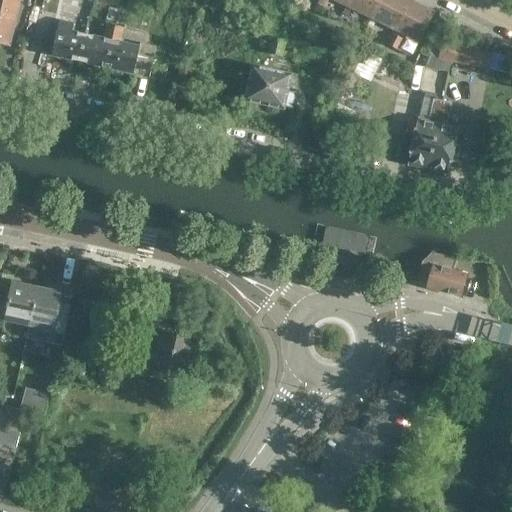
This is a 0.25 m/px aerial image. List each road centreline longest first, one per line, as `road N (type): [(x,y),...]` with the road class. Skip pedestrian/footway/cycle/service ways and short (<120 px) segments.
road 1 (residential): [(511,177),(450,192),(0,93)]
road 2 (residential): [(210,266),(0,218)]
